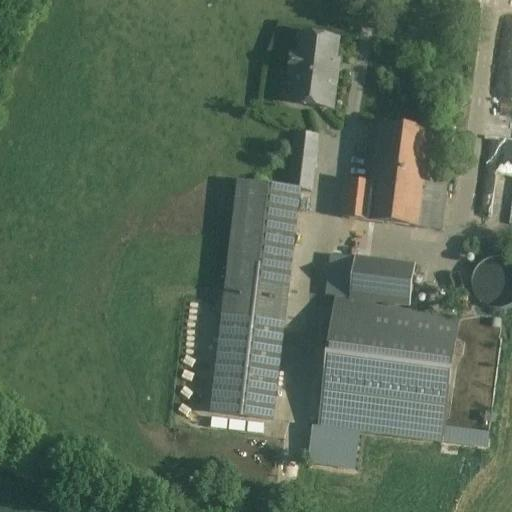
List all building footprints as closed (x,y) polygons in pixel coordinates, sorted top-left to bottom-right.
[(339,41),(300,36),(298,54),(293,54),(290,76),(300,77),(296,104),(335,109),(340,69),(335,69),(339,41)] [(430,135),(380,129),(373,187),(347,184),(343,221),(419,230),(430,135)] [(317,141),(293,138),(287,190),(299,192),(311,193),(317,141)] [(287,190),(240,185),(224,321),(283,328),(299,192),(287,190)] [(352,264),(331,261),(326,299),(348,301),(352,264)] [(492,263),(489,264),(485,266),(482,268),(479,271),(477,274),(475,278),(474,282),(474,286),(474,289),(475,293),(476,297),(478,300),(480,303),(483,306),(487,308),(490,310),(494,311),(498,311),(502,311),(506,310),(509,308),(511,306),(511,266),(508,264),(504,263),(500,262),(496,262),(492,263)] [(413,270),(352,264),(348,301),(409,308),(413,270)] [(440,298),(416,295),(415,308),(438,311),(440,298)] [(458,322),(376,311),(376,307),(338,301),(328,373),(449,389),(458,322)] [(283,328),(224,321),(213,414),(272,421),(283,328)] [(449,389),(328,373),(321,427),(442,443),(449,389)]
